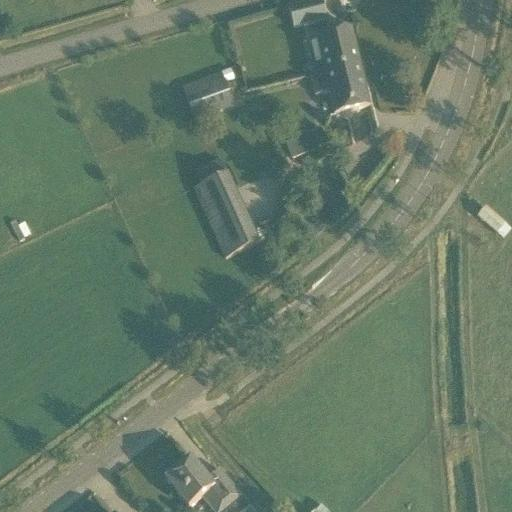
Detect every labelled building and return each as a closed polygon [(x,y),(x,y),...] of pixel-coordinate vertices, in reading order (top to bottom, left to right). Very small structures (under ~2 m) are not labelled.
[(326,0),(320,0),(293,8),(299,27),(332,17),(326,0)] [(310,79),(359,67),(350,30),(315,39),(322,66),(308,70),(310,79)] [(310,79),(315,98),(328,95),(334,118),(369,109),(359,67),(310,79)] [(233,109),(228,94),(224,85),(234,81),(230,71),(181,89),(194,123),(233,109)] [(315,134),(304,139),(311,155),(321,151),(315,134)] [(226,177),(220,162),(194,173),(200,189),(193,192),(224,261),(258,246),(226,177)] [(485,210),(477,219),(497,235),(504,226),(485,210)] [(209,511),(246,511),(249,510),(219,473),(207,483),(190,461),(164,482),(188,511),(201,501),(209,511)]
